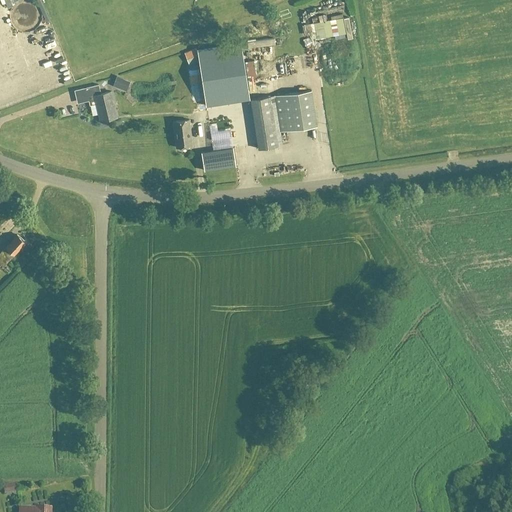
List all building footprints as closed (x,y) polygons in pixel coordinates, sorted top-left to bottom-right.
[(206,107),(250,100),(241,43),(197,49),(206,107)] [(196,50),(184,55),(188,66),(198,63),(196,57),(198,57),(196,50)] [(310,74),(288,77),(289,82),(310,80),(310,74)] [(100,122),(116,118),(113,106),(114,106),(110,92),(100,95),(98,86),(85,89),(89,102),(95,100),(100,122)] [(316,127),(311,91),(250,100),(258,150),(281,146),(279,133),(316,127)] [(176,148),(192,146),(188,121),(173,122),(176,148)] [(204,171),(235,167),(232,148),(201,153),(204,171)] [(25,243),(24,242),(24,241),(21,238),(19,238),(16,236),(0,253),(0,265),(3,268),(25,243)] [(7,496),(20,493),(18,483),(5,486),(7,496)]
